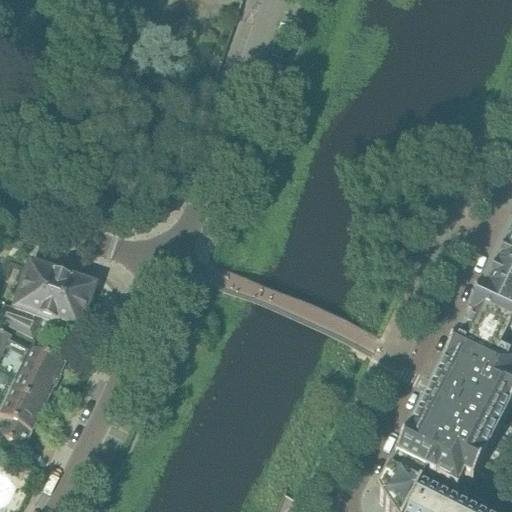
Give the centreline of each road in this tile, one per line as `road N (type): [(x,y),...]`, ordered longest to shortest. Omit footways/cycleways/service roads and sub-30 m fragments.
road 1 (residential): [(511,161),(339,511)]
road 2 (residential): [(54,511),(176,258)]
road 3 (residential): [(176,258),(269,0)]
road 4 (residential): [(176,258),(0,204)]
